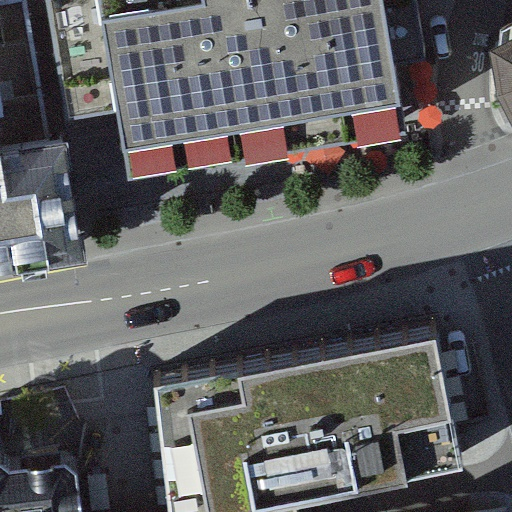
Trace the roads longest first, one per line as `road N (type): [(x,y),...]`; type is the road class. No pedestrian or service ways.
road 1 (tertiary): [(0,322),(209,282),(486,208)]
road 2 (residential): [(486,208),(462,110),(481,0)]
